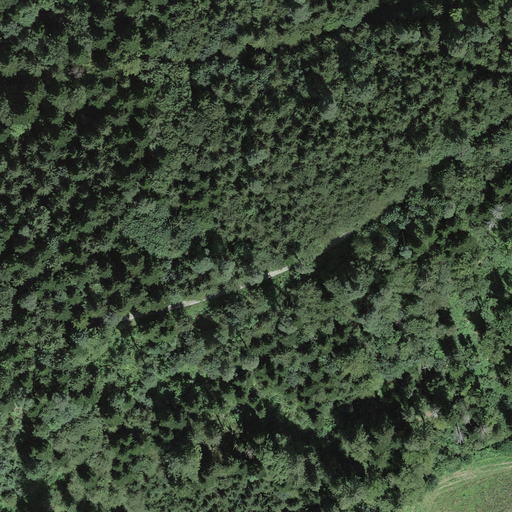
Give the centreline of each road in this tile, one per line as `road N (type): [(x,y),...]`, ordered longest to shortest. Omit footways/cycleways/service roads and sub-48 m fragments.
road 1 (track): [(0,346),(134,315),(301,260),(511,108)]
road 2 (track): [(423,0),(255,54),(0,81)]
road 3 (track): [(511,434),(297,511)]
